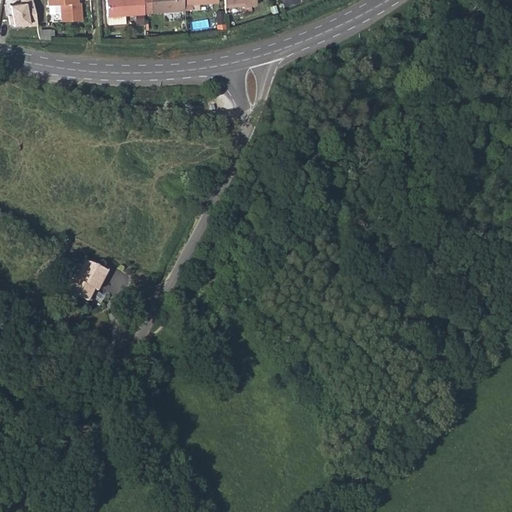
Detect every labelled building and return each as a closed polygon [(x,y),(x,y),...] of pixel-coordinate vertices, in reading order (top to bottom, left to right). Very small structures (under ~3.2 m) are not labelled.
[(10,6),(13,27),(30,26),(26,4),(33,2),(32,0),(19,0),(21,4),(10,6)] [(47,0),(48,6),(49,15),(60,14),(61,22),(83,20),(82,2),(79,2),(75,3),(75,0),(47,0)] [(124,16),(143,15),(143,14),(142,0),(105,0),(107,24),(124,23),(124,16)] [(151,13),(183,11),(183,10),(181,0),(142,0),(143,14),(151,13)] [(181,0),(183,10),(190,10),(190,5),(216,3),(216,0),(181,0)] [(223,0),(224,8),(256,6),(255,0),(223,0)] [(190,30),(215,28),(214,16),(189,18),(190,30)] [(104,272),(82,261),(72,281),(68,280),(62,292),(84,303),(91,291),(94,292),(104,272)]
